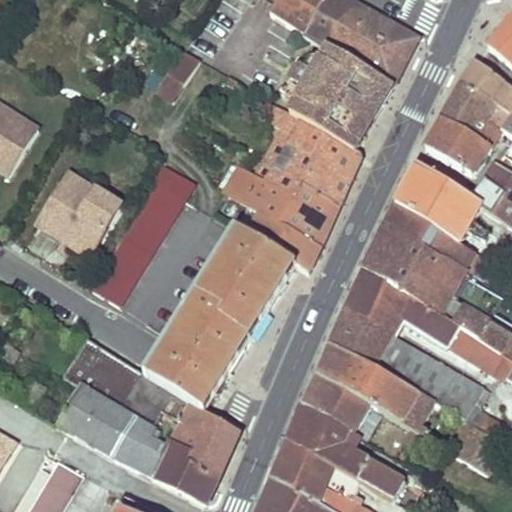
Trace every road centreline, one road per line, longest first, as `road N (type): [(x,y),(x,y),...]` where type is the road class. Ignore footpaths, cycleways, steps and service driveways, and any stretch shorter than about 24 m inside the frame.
road 1 (tertiary): [(453,28),(268,426)]
road 2 (residential): [(0,260),(268,426)]
